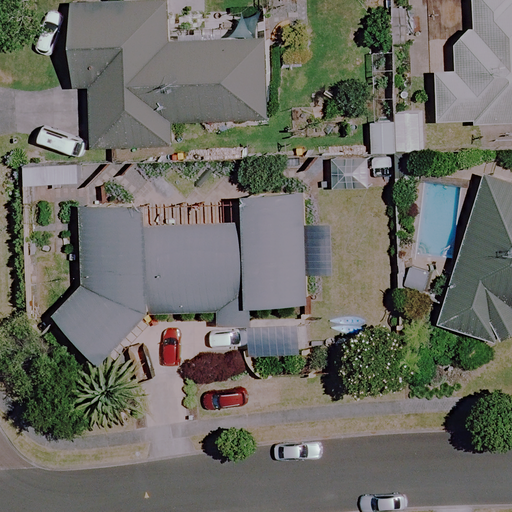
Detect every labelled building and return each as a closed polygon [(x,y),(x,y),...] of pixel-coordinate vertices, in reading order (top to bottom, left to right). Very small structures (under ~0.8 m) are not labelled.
[(511,0),(471,0),(471,30),(455,30),(455,73),(432,73),(432,126),(511,125),(511,0)] [(166,44),(166,3),(66,4),(67,81),(87,81),(88,148),(171,147),(171,123),(265,121),(264,43),(166,44)] [(364,119),(365,156),(420,154),(419,118),(364,119)] [(511,185),(480,175),(432,323),(492,343),(511,334),(511,185)] [(214,324),(248,322),(249,358),(298,355),(295,304),(307,303),(306,275),(330,274),(328,233),(306,234),(304,193),(251,196),(253,223),(148,229),(147,207),(69,211),(73,287),(53,319),(102,362),(151,312),(213,309),(214,324)]
